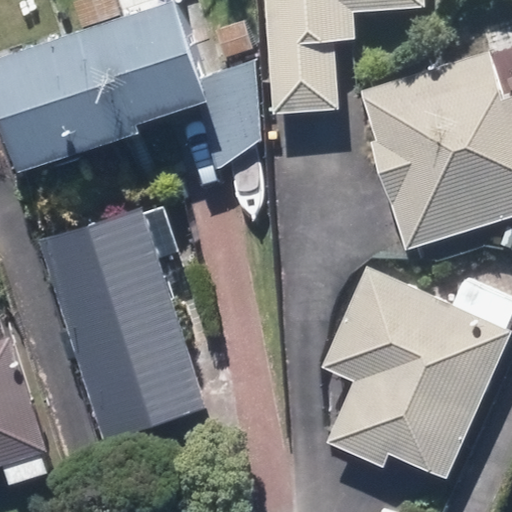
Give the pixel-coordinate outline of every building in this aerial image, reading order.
[(168,111),(239,89),(210,0),(168,0),(15,49),(50,158),(171,120),(168,111)] [(350,33),(368,32),(366,7),(439,1),(439,0),(282,0),(289,106),(355,101),(350,33)] [(254,17),(226,26),(235,52),(263,43),(254,17)] [(392,131),(388,133),(422,243),(511,214),(511,58),(508,45),(378,85),(392,131)] [(123,433),(223,399),(158,197),(57,229),(123,433)] [(511,283),(482,271),(471,297),(383,259),(339,357),(370,371),(341,434),(398,459),(404,444),(463,472),(511,361),(511,283)] [(0,462),(62,444),(27,331),(0,338),(0,462)]
